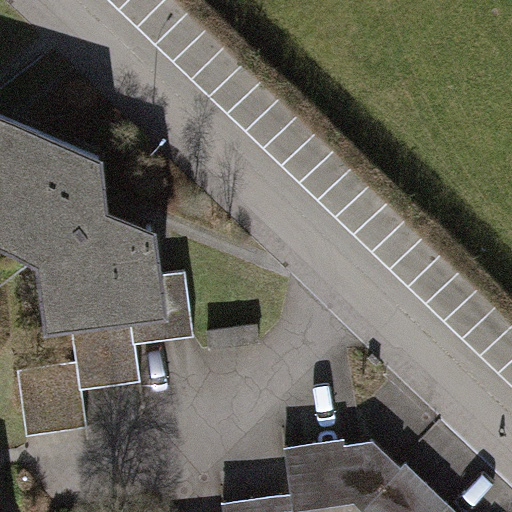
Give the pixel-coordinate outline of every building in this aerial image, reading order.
[(121,161),(0,106),(0,241),(59,265),(63,315),(78,315),(136,313),(178,310),(175,270),(171,234),(122,210),(121,161)] [(136,313),(138,332),(193,328),(189,269),(175,270),(178,310),(136,313)] [(140,380),(138,332),(136,313),(78,315),(80,361),(81,383),(140,380)] [(262,316),(206,318),(206,345),(263,344),(262,316)] [(81,427),(81,383),(80,361),(21,362),(23,428),(81,427)] [(287,443),(291,490),(292,511),(295,511),(355,507),(349,438),(287,443)] [(373,438),(349,438),(355,507),(362,511),(402,463),(373,438)] [(434,511),(445,500),(402,463),(362,511),(363,511),(434,511)] [(292,511),(291,490),(227,498),(228,511),(292,511)] [(459,511),(445,500),(434,511),(459,511)]
